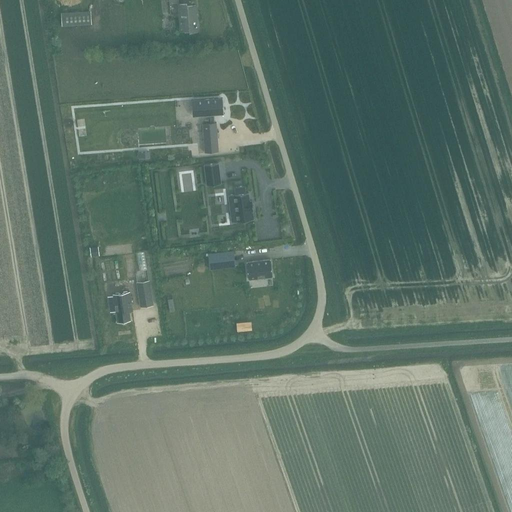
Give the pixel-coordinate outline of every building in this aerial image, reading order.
[(178,5),(180,31),(189,30),(189,32),(197,32),(196,27),(197,27),(196,25),(195,6),(186,7),(186,4),(178,5)] [(91,12),(62,13),(62,25),(91,24),(91,12)] [(222,98),(191,100),(192,109),(197,108),(198,116),(210,115),(210,123),(214,123),(213,115),(223,114),(222,98)] [(210,123),(203,123),(205,153),(218,152),(216,122),(214,123),(210,123)] [(218,162),(208,165),(209,183),(221,182),(218,162)] [(235,194),(228,195),(232,222),(253,220),(252,211),(253,211),(252,201),(249,201),(248,192),(246,193),(245,187),(234,188),(235,194)] [(270,259),(246,262),(248,279),(272,277),(270,259)] [(231,264),(207,267),(208,281),(232,278),(231,264)] [(148,281),(136,283),(140,307),(152,305),(148,281)] [(130,291),(113,294),(117,322),(130,320),(129,311),(133,311),(130,291)]
